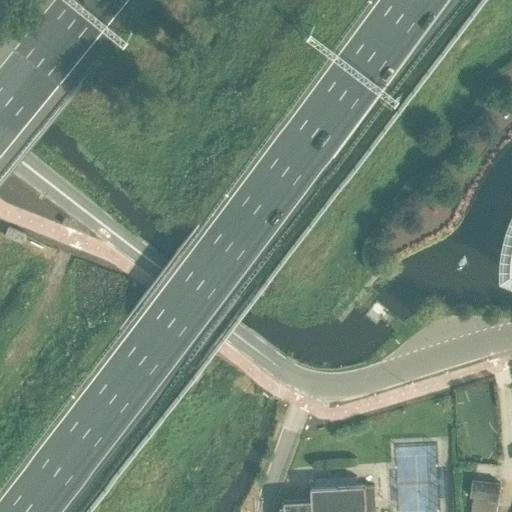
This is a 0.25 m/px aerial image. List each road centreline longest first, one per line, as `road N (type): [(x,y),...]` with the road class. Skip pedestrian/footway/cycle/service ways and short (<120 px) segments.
road 1 (motorway): [(25,511),(412,0)]
road 2 (tertiary): [(305,382),(0,152)]
road 3 (tertiary): [(511,336),(357,384),(305,382)]
road 4 (motorway): [(91,0),(0,112)]
